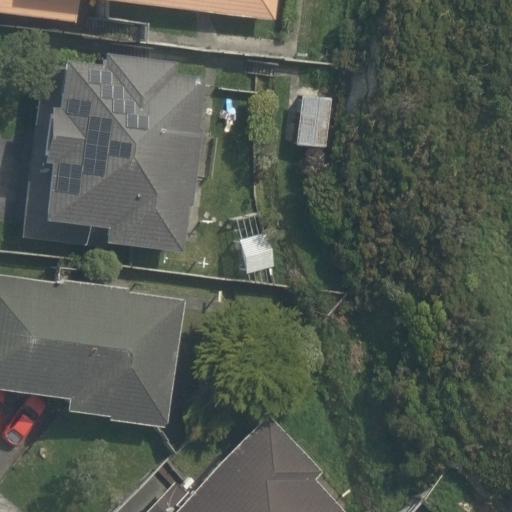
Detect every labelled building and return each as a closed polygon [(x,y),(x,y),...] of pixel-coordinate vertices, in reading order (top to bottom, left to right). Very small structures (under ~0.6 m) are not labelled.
[(0,0),(0,25),(84,31),(85,8),(279,20),(280,0),(0,0)] [(205,78),(35,58),(15,238),(184,257),(205,78)] [(267,221),(230,239),(249,278),(286,260),(267,221)] [(0,288),(0,401),(65,409),(64,424),(161,436),(177,310),(0,288)] [(173,497),(157,511),(347,511),(268,430),(186,510),(173,497)]
